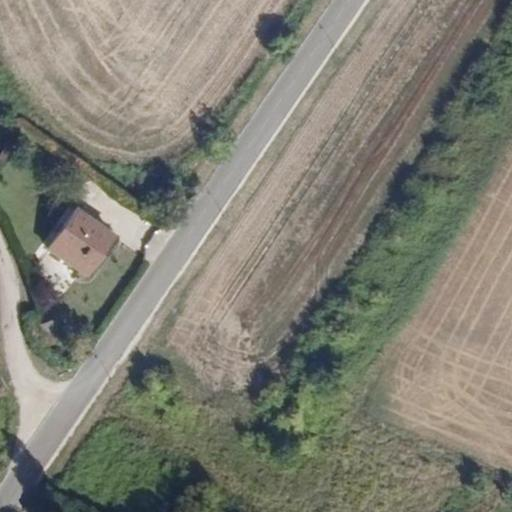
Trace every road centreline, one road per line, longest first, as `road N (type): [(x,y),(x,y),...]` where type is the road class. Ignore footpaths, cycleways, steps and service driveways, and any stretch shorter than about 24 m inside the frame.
road 1 (unclassified): [(0,503),(356,0)]
road 2 (track): [(0,273),(17,313),(32,456)]
